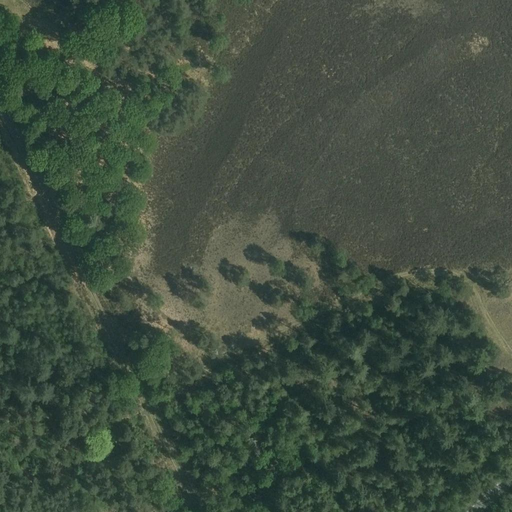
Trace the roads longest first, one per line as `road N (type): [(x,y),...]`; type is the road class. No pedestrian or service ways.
road 1 (track): [(511,361),(464,275),(410,271),(210,359),(150,410)]
road 2 (track): [(0,108),(198,511)]
road 3 (track): [(150,410),(91,423),(0,406)]
